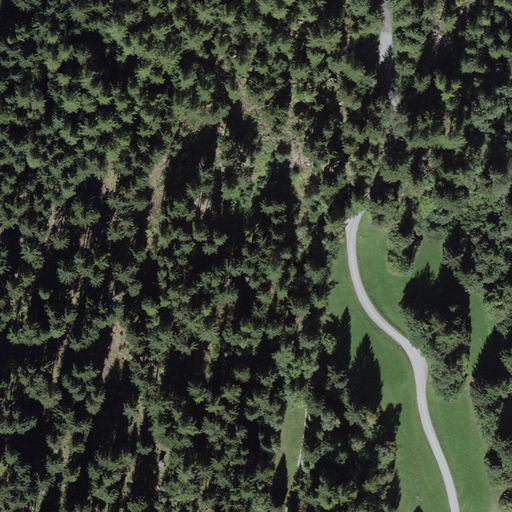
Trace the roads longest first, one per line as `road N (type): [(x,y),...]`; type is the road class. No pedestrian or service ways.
road 1 (unclassified): [(455,511),(423,410),(417,361),(364,302),(353,270),(357,218),(390,139),(382,0)]
road 2 (track): [(290,511),(303,468),(315,307),(342,224),(357,218)]
